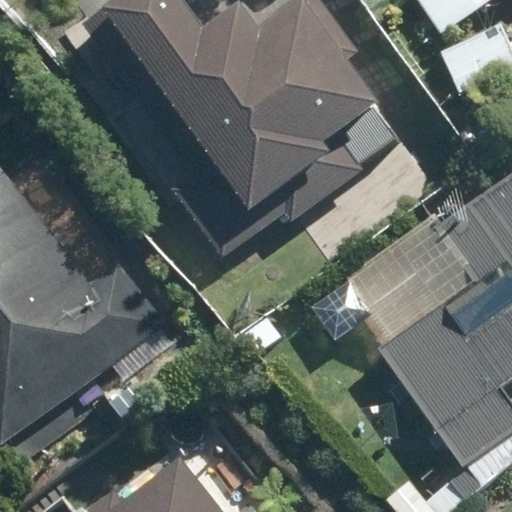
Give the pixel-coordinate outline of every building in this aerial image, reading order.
[(407,0),(436,41),(488,3),(487,2),(489,0),(407,0)] [(511,57),(497,29),(436,60),(458,103),(511,75),(511,57)] [(313,207),(408,168),(367,72),(273,112),(313,207)] [(374,356),(456,476),(511,436),(511,421),(492,394),(511,380),(511,176),(429,233),(469,291),(374,356)] [(17,195),(0,209),(0,440),(33,478),(164,368),(17,195)] [(240,345),(261,372),(294,349),(274,320),(240,345)] [(94,511),(273,511),(212,427),(94,511)] [(375,461),(355,479),(377,504),(398,487),(375,461)]
